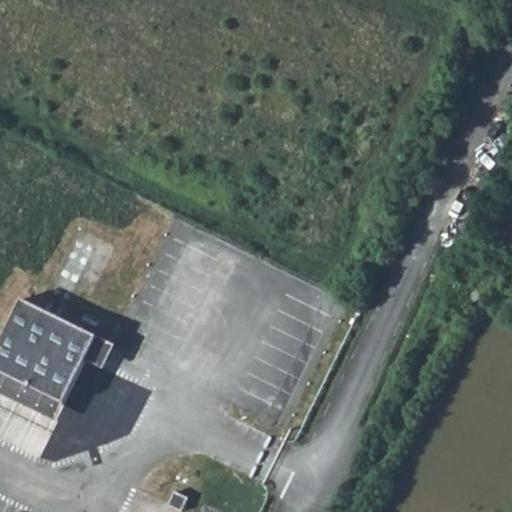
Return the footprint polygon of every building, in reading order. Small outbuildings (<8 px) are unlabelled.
[(85,268),(95,247),(78,240),(51,299),(64,305),(82,266),(85,268)] [(0,372),(65,404),(86,360),(98,337),(22,300),(0,345),(0,372)] [(289,420),(299,385),(233,366),(223,401),(289,420)] [(90,404),(78,398),(72,410),(84,416),(90,404)] [(175,492),(169,506),(181,511),(182,511),(189,499),(175,492)]
